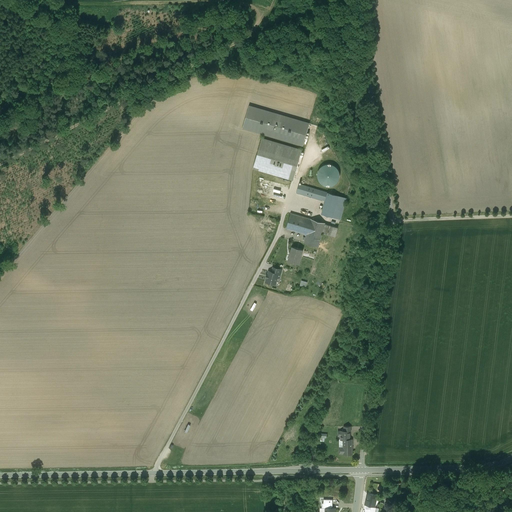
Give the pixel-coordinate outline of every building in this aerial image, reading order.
[(309,124),(249,106),(243,127),(262,134),(303,146),(309,124)] [(301,150),(262,139),(253,169),(293,180),(301,150)] [(340,175),(340,172),(338,169),(336,167),(334,165),(331,164),(328,164),(325,165),(322,166),(320,168),(318,171),(317,174),(317,177),(318,180),(320,183),(322,185),(325,186),(328,187),(331,186),(334,185),(336,184),(338,181),(340,178),(340,175)] [(338,196),(299,184),(296,193),(325,201),(322,214),(332,217),(338,196)] [(267,197),(269,190),(262,188),(260,195),(267,197)] [(338,227),(290,213),(286,229),(306,235),(304,243),(318,247),(322,233),(335,237),(338,227)] [(303,250),(292,247),(288,261),(299,264),(303,250)] [(272,272),(269,271),(268,275),(267,275),(266,278),(267,278),(266,282),(275,285),(277,278),(279,278),(280,274),(272,272)] [(344,431),(341,431),(339,431),(339,436),(341,436),(341,440),(343,440),(343,447),(340,447),(340,454),(343,454),(352,454),(352,439),(350,439),(350,431),(344,431)] [(377,496),(370,494),(367,504),(374,507),(377,496)] [(333,499),(323,499),(323,503),(322,503),(322,508),(326,508),(332,508),(333,499)]
